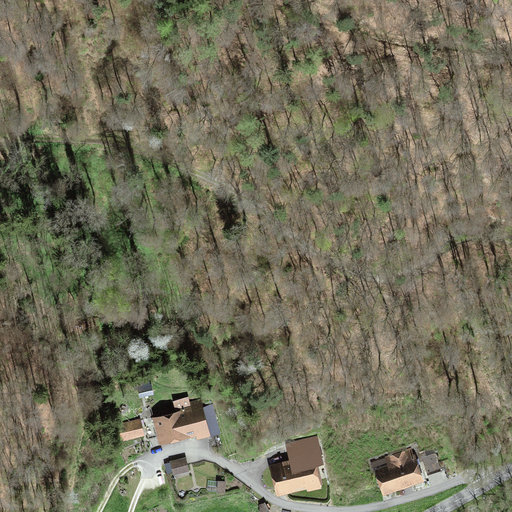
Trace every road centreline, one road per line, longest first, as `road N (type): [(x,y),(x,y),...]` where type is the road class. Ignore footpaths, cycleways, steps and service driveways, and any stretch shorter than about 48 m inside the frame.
road 1 (track): [(511,241),(465,234),(409,277),(376,279),(300,244),(244,196),(140,150),(56,137),(0,143)]
road 2 (residential): [(98,511),(123,470),(176,448),(302,507),(374,506),(468,478),(479,486)]
road 3 (track): [(65,511),(101,369),(125,344),(179,336),(253,371),(284,376)]
road 4 (track): [(298,0),(399,41),(511,50)]
